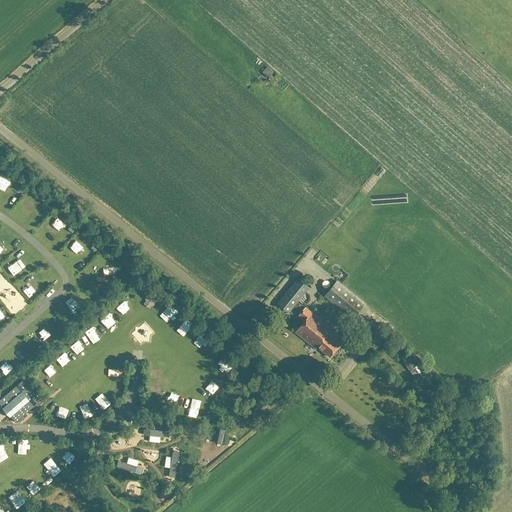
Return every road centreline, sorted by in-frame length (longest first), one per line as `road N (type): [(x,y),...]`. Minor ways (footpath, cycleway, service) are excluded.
road 1 (unclassified): [(472,511),(0,128)]
road 2 (unclassified): [(0,91),(105,0)]
